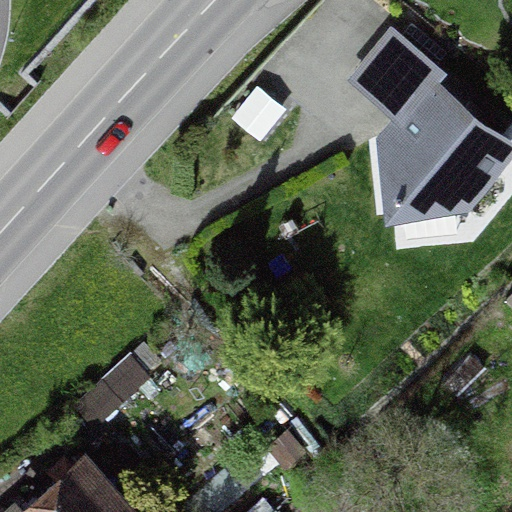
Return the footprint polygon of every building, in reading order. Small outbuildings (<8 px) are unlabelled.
[(448,65),(390,20),(348,74),(391,109),(377,126),(385,210),(468,205),(511,149),(511,132),(442,73),(448,65)] [(231,114),(261,138),(286,106),(256,82),(231,114)] [(133,349),(132,347),(73,401),(96,426),(154,371),(151,368),(162,358),(144,339),(133,349)] [(486,362),(472,351),(441,387),(455,398),(486,362)] [(268,441),(286,464),(307,447),(290,425),(268,441)] [(256,440),(186,498),(197,511),(215,511),(275,462),(256,440)] [(8,503),(0,510),(0,511),(149,511),(86,441),(11,507),(8,503)] [(279,511),(266,496),(247,511),(279,511)]
